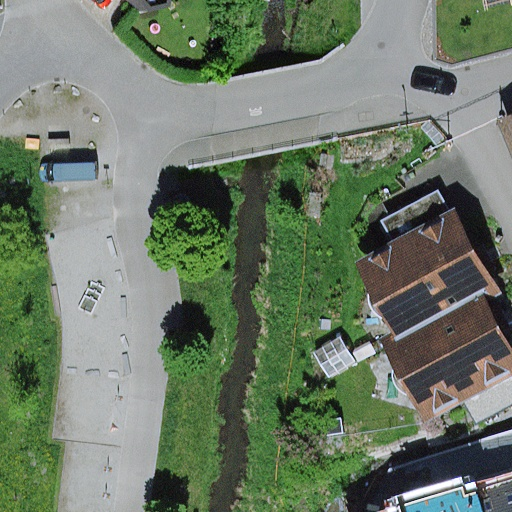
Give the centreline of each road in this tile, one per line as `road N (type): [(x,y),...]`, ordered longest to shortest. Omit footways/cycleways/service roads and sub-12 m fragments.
road 1 (residential): [(154,116),(136,202),(146,373),(131,511)]
road 2 (residential): [(391,45),(341,83),(154,116)]
road 3 (residential): [(154,116),(96,79),(57,35)]
